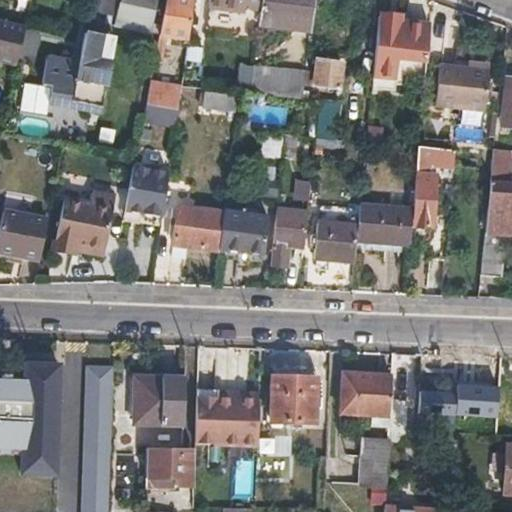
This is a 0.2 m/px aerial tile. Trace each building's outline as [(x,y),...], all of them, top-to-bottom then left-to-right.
[(114,14),(117,0),(88,0),(87,9),(114,14)] [(123,0),(121,9),(118,9),(115,25),(160,34),(162,26),(123,18),(125,11),(149,16),(151,6),(156,7),(156,0),(123,0)] [(167,0),(162,26),(160,34),(173,37),(189,40),(195,1),(190,0),(167,0)] [(261,0),(210,0),(209,8),(244,13),(244,9),(260,11),(261,0)] [(316,0),(261,0),(260,11),(258,24),(313,31),(316,0)] [(382,17),(375,77),(396,79),(398,64),(428,66),(431,28),(401,25),(402,19),(382,17)] [(0,59),(18,64),(20,54),(21,51),(25,34),(25,32),(26,28),(0,21),(0,59)] [(101,114),(116,37),(105,36),(87,32),(82,55),(81,63),(71,61),(49,56),(43,85),(53,87),(49,104),(71,108),(101,114)] [(40,37),(25,34),(21,51),(20,54),(36,57),(40,37)] [(81,63),(82,55),(72,53),(71,61),(81,63)] [(34,65),(36,57),(20,54),(18,64),(17,65),(30,68),(34,65)] [(468,66),(491,68),(491,61),(469,59),(468,66)] [(307,74),(303,100),(310,101),(312,85),(340,88),(343,64),(318,61),(316,74),(307,72),(307,74)] [(499,101),(502,78),(490,77),(491,68),(468,66),(440,64),(436,107),(486,112),(487,100),(499,101)] [(253,67),(250,94),(273,96),(303,100),(307,74),(253,67)] [(146,104),(178,110),(181,87),(151,81),(146,104)] [(205,93),(203,107),(236,110),(237,97),(205,93)] [(143,122),(175,128),(178,110),(146,104),(143,122)] [(175,128),(143,122),(139,137),(173,144),(175,128)] [(280,157),(280,139),(261,138),(260,157),(280,157)] [(420,147),(420,148),(415,208),(413,226),(417,226),(416,233),(417,235),(418,236),(420,238),(423,238),(425,238),(427,235),(428,233),(429,227),(432,227),(437,176),(429,175),(430,164),(455,166),(456,151),(420,147)] [(511,160),(511,150),(496,149),(488,232),(511,234),(511,182),(509,183),(511,160)] [(168,173),(133,167),(131,179),(127,196),(125,205),(123,214),(138,217),(139,213),(162,218),(166,187),(168,173)] [(265,190),(279,192),(281,173),(268,171),(265,190)] [(291,198),(305,200),(308,181),(294,179),(291,198)] [(57,245),(70,248),(71,242),(79,201),(66,198),(57,245)] [(71,242),(70,248),(105,255),(106,249),(115,208),(79,201),(71,242)] [(225,214),(221,242),(265,247),(269,209),(245,206),(226,204),(225,214)] [(415,208),(360,204),(358,225),(356,242),(411,246),(413,226),(415,208)] [(188,247),(220,251),(220,248),(221,242),(225,214),(178,207),(171,257),(186,258),(188,247)] [(265,247),(272,247),(277,210),(269,209),(265,247)] [(272,247),(271,265),(287,267),(289,247),(303,249),(307,213),(277,210),(272,247)] [(0,247),(0,253),(41,261),(49,220),(8,213),(0,247)] [(314,258),(354,262),(356,242),(358,225),(318,221),(314,258)] [(484,245),(481,275),(499,276),(502,246),(484,245)] [(107,511),(112,365),(84,364),(79,511),(107,511)] [(271,420),(316,421),(318,369),(273,368),(271,420)] [(391,398),(393,376),(344,372),(340,412),(371,414),(370,424),(389,425),(391,398)] [(181,425),(182,377),(136,375),(135,424),(181,425)] [(482,420),(511,421),(511,387),(484,386),(482,420)] [(258,400),(194,398),(193,443),(256,445),(258,400)] [(405,399),(391,398),(389,425),(388,440),(402,441),(405,399)] [(383,490),(388,440),(374,439),(371,490),(383,490)] [(145,455),(145,447),(132,447),(132,454),(145,455)] [(193,447),(177,447),(145,447),(145,455),(145,478),(171,479),(171,487),(192,487),(193,453),(193,447)] [(131,495),(132,454),(116,453),(114,506),(124,506),(124,511),(136,511),(136,495),(131,495)] [(250,494),(252,461),(237,460),(235,493),(250,494)]
